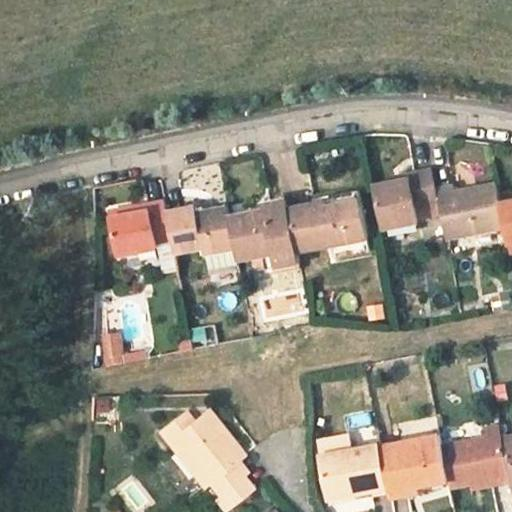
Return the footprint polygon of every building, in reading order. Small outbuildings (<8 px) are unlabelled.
[(444,208),(441,190),(437,174),(419,177),(411,179),(412,185),(382,190),(390,233),(420,229),(418,214),(444,208)] [(460,187),(441,190),(444,208),(450,239),(510,226),(505,205),(502,186),(461,193),(460,187)] [(330,196),(331,205),(366,197),(364,189),(330,196)] [(374,236),(366,197),(331,205),(295,212),(303,252),(374,236)] [(267,217),(295,212),(293,201),(275,205),(265,207),(267,217)] [(176,243),(170,215),(168,208),(152,211),(154,216),(119,222),(128,259),(162,251),(161,246),(176,243)] [(209,262),(241,255),(235,224),(233,213),(204,218),(202,209),(189,211),(170,215),(176,243),(179,261),(207,256),(209,262)] [(244,268),(264,264),(280,260),(282,276),(306,271),(303,252),(295,212),(267,217),(235,224),(241,255),(244,268)] [(280,260),(264,264),(268,279),(282,276),(280,260)] [(196,342),(217,342),(217,326),(196,326),(196,342)] [(125,351),(124,330),(102,331),(104,363),(146,360),(145,350),(125,351)] [(230,455),(239,448),(211,414),(197,425),(188,414),(162,432),(207,489),(214,484),(224,498),(249,480),(236,465),(230,455)] [(494,440),(509,437),(507,427),(492,430),(494,440)] [(445,437),(386,450),(395,489),(397,498),(418,495),(416,488),(454,480),(448,449),(445,437)] [(511,482),(511,454),(509,437),(494,440),(448,449),(454,480),(456,489),(498,481),(499,485),(511,482)] [(328,462),(359,455),(357,443),(326,450),(328,462)] [(246,457),(239,448),(230,455),(236,465),(246,457)] [(336,501),(395,489),(386,450),(359,455),(328,462),(336,501)] [(249,480),(224,498),(221,500),(229,511),(232,511),(260,492),(249,480)]
